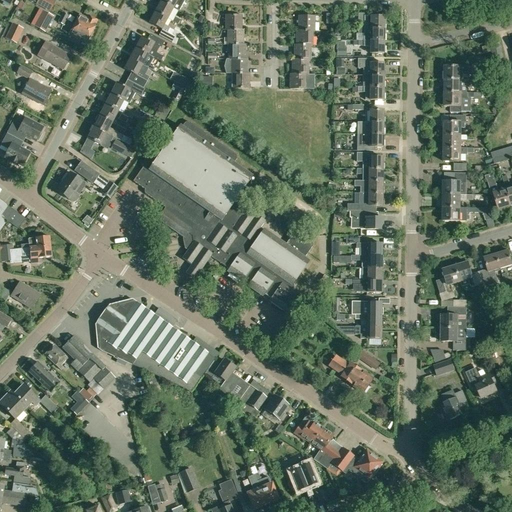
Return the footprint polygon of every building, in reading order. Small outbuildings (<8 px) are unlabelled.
[(45,0),(43,6),(49,10),(55,0),(54,0),(45,0)] [(160,0),(160,1),(173,8),(179,11),(185,0),(184,0),(160,0)] [(160,1),(154,12),(167,19),(173,8),(160,1)] [(34,26),(45,32),(54,16),(42,10),(34,26)] [(159,35),(172,42),(176,34),(173,32),(174,30),(170,28),(164,25),(167,19),(154,12),(148,22),(162,29),(159,35)] [(74,24),(92,33),(96,24),(97,21),(91,17),(90,18),(80,13),(74,24)] [(364,29),(384,29),(384,16),(364,16),(364,13),(358,13),(358,22),(364,22),(364,28),(364,29)] [(225,31),(227,30),(241,30),(241,16),(225,16),(225,31)] [(63,25),(66,20),(61,17),(58,22),(63,25)] [(299,31),(313,31),(315,32),(316,17),(300,17),(299,31)] [(5,38),(17,44),(24,29),(12,23),(11,25),(8,24),(2,36),(6,38),(5,38)] [(80,37),(88,41),(92,33),(74,24),(69,34),(79,39),(80,37)] [(364,41),(384,41),(384,29),(364,29),(364,28),(358,28),(358,34),(364,34),(364,41)] [(229,45),(243,45),(243,30),(241,30),(227,30),(227,45),(229,45)] [(297,46),(311,46),(313,46),(313,31),(299,31),(297,31),(297,46)] [(141,37),(135,47),(154,58),(160,61),(163,56),(156,53),(160,45),(162,46),(164,41),(150,34),(147,40),(141,37)] [(370,53),(384,53),(384,41),(364,41),(358,41),(353,41),(353,45),(358,45),(358,46),(363,46),(370,46),(370,53)] [(46,42),(38,55),(64,69),(71,56),(46,42)] [(229,59),(245,59),(245,45),(243,45),(229,45),(229,59)] [(295,60),(309,60),(311,60),(311,46),(297,46),(295,45),(295,60)] [(129,58),(148,68),(153,70),(155,66),(151,64),(154,58),(135,47),(129,58)] [(337,47),(337,56),(346,56),(346,47),(337,47)] [(494,59),(499,80),(507,79),(502,57),(494,59)] [(124,68),(147,81),(149,76),(145,74),(148,68),(129,58),(124,68)] [(226,74),(233,74),(247,74),(247,59),(245,59),(229,59),(226,59),(226,60),(224,67),(226,73),(226,74)] [(364,76),(384,76),(384,63),(372,63),(372,60),(358,59),(358,68),(364,68),(364,75),(364,76)] [(293,74),(306,75),(308,75),(309,60),(295,60),(293,60),(293,74)] [(16,73),(28,79),(33,72),(21,65),(16,73)] [(465,67),(444,66),(444,81),(461,81),(461,80),(469,80),(469,73),(464,73),(465,67)] [(233,74),(233,89),(249,89),(249,74),(247,74),(233,74)] [(290,89),(306,89),(306,75),(293,74),(291,74),(290,89)] [(178,83),(188,90),(192,82),(181,76),(178,83)] [(384,88),(384,76),(364,76),(364,81),(370,81),(370,87),(370,88),(384,88)] [(30,104),(40,110),(42,105),(43,105),(51,91),(30,79),(22,94),(32,99),(30,104)] [(124,101),(129,104),(135,93),(141,96),(144,89),(127,80),(124,87),(116,83),(110,95),(123,102),(124,101)] [(444,81),(444,93),(461,94),(461,93),(461,81),(444,81)] [(173,99),(178,102),(185,88),(175,82),(172,87),(178,90),(173,99)] [(507,82),(495,82),(495,93),(508,93),(507,82)] [(384,100),(384,88),(370,88),(370,87),(357,87),(357,88),(352,88),(352,92),(365,92),(365,100),(384,100)] [(461,93),(461,94),(444,93),(444,106),(451,106),(450,112),(462,113),(470,113),(470,112),(471,112),(471,98),(474,98),(481,98),(481,93),(461,93)] [(110,95),(104,105),(118,112),(123,102),(110,95)] [(104,105),(99,116),(112,123),(122,128),(126,130),(129,125),(120,120),(119,119),(122,114),(118,112),(104,105)] [(167,115),(158,110),(155,116),(164,121),(167,115)] [(369,123),(383,123),(383,111),(369,110),(369,122),(369,123)] [(99,116),(93,127),(113,137),(117,139),(128,145),(129,145),(132,140),(119,133),(119,134),(114,131),(115,131),(110,128),(112,123),(99,116)] [(444,122),(444,136),(461,136),(461,135),(461,128),(465,128),(465,122),(465,116),(450,116),(450,123),(444,122)] [(7,133),(21,141),(24,135),(35,141),(36,139),(39,141),(43,135),(39,133),(43,128),(25,118),(20,127),(12,123),(7,133)] [(357,135),(383,136),(383,123),(369,123),(369,122),(357,122),(357,134),(357,135)] [(260,296),(264,294),(270,299),(271,303),(282,310),(286,309),(295,295),(294,284),(308,264),(307,259),(305,257),(312,246),(312,242),(298,232),(294,233),(286,244),(262,227),(264,224),(263,219),(250,210),(246,211),(245,212),(244,206),(247,201),(240,196),(251,179),(250,174),(234,163),(236,160),(236,155),(189,123),(185,124),(182,128),(178,128),(161,152),(154,147),(141,166),(143,167),(133,182),(144,190),(145,193),(165,208),(159,217),(159,220),(181,236),(185,236),(186,244),(189,246),(184,255),(184,260),(191,265),(185,273),(195,280),(211,257),(228,269),(228,273),(239,281),(243,280),(249,284),(249,288),(260,296)] [(93,127),(87,139),(94,142),(101,146),(101,145),(105,148),(108,149),(109,146),(112,148),(117,139),(113,137),(93,127)] [(17,164),(22,166),(29,153),(18,146),(21,141),(7,133),(1,144),(9,148),(5,157),(9,159),(8,161),(16,166),(17,164)] [(357,151),(371,151),(371,147),(383,147),(383,136),(357,135),(357,139),(357,151)] [(461,149),(461,140),(461,136),(444,136),(444,149),(461,149)] [(122,143),(117,152),(123,155),(128,146),(122,143)] [(128,146),(123,155),(130,159),(135,149),(129,145),(128,145),(128,146)] [(508,148),(502,149),(506,161),(511,159),(508,148)] [(444,162),(461,163),(461,154),(468,154),(468,153),(473,153),(473,149),(461,149),(444,149),(444,162)] [(502,149),(497,151),(500,162),(506,161),(502,149)] [(500,162),(497,151),(491,153),(492,157),(493,162),(494,164),(500,162)] [(363,169),(383,169),(383,157),(371,157),(371,153),(357,153),(357,162),(363,162),(363,169)] [(74,171),(93,184),(100,174),(81,161),(74,171)] [(383,169),(363,169),(356,169),(356,174),(362,174),(362,181),(383,181),(383,169)] [(58,191),(74,203),(79,196),(78,196),(85,186),(85,182),(83,180),(82,182),(69,173),(60,186),(61,186),(58,191)] [(460,196),(460,195),(460,183),(467,183),(467,173),(454,173),(454,182),(443,182),(443,195),(460,196)] [(493,194),(498,210),(511,206),(505,189),(498,191),(493,173),(485,176),(486,180),(487,180),(491,195),(493,194)] [(103,176),(95,183),(98,187),(106,180),(103,176)] [(101,192),(110,198),(117,187),(108,181),(101,192)] [(382,193),(383,181),(362,181),(354,181),(354,186),(360,186),(360,193),(382,193)] [(382,193),(360,193),(359,193),(359,205),(361,205),(361,206),(382,206),(382,193)] [(460,208),(460,200),(460,196),(443,195),(443,208),(460,209),(460,208)] [(0,230),(7,221),(18,229),(24,219),(0,201),(0,230)] [(460,209),(443,208),(443,222),(467,222),(467,213),(483,213),(486,221),(493,218),(490,208),(467,208),(460,208),(460,209)] [(93,220),(89,217),(84,225),(87,228),(93,220)] [(382,218),(360,217),(360,229),(364,229),(364,234),(374,234),(374,229),(382,230),(382,218)] [(359,257),(382,257),(382,244),(360,243),(361,236),(349,236),(349,243),(356,243),(356,248),(359,248),(359,255),(359,257)] [(28,244),(20,245),(20,249),(20,250),(31,249),(31,251),(50,249),(49,237),(36,238),(35,239),(28,240),(28,244)] [(13,251),(0,252),(1,262),(14,260),(15,265),(22,264),(21,255),(20,250),(20,249),(13,250),(13,251)] [(31,249),(20,250),(21,255),(27,254),(29,254),(30,264),(39,263),(38,259),(51,257),(50,249),(31,251),(31,249)] [(511,262),(508,251),(496,255),(501,269),(511,265),(511,262)] [(359,257),(359,255),(351,255),(351,260),(361,261),(368,261),(368,268),(382,269),(382,257),(359,257)] [(480,272),(484,284),(485,287),(498,283),(495,272),(501,271),(500,269),(501,269),(496,255),(484,258),(487,269),(480,272)] [(456,267),(460,282),(461,282),(462,286),(470,284),(471,287),(484,284),(480,272),(473,274),(475,278),(473,278),(468,263),(456,267)] [(304,282),(314,268),(308,264),(299,279),(304,282)] [(440,294),(442,301),(455,297),(454,294),(451,285),(460,282),(456,267),(444,271),(446,278),(443,279),(444,283),(447,292),(440,294)] [(362,268),(362,279),(362,281),(382,281),(382,269),(368,268),(362,268)] [(324,276),(317,286),(321,289),(328,278),(324,276)] [(362,281),(362,279),(352,279),(352,285),(361,285),(361,292),(382,293),(382,281),(362,281)] [(10,295),(31,308),(39,295),(19,282),(10,295)] [(0,297),(5,301),(11,292),(0,285),(0,297)] [(96,297),(93,304),(99,307),(102,300),(96,297)] [(109,315),(107,318),(105,321),(105,324),(106,325),(99,334),(100,350),(101,351),(118,358),(116,362),(124,366),(126,362),(191,392),(215,359),(191,342),(135,302),(134,301),(119,305),(113,315),(112,314),(109,315)] [(355,315),(381,316),(381,303),(352,303),(351,315),(355,315)] [(442,329),(459,329),(466,329),(467,307),(455,307),(455,313),(458,313),(458,316),(442,315),(442,329)] [(0,340),(3,337),(0,334),(6,326),(10,320),(0,313),(0,340)] [(381,316),(355,315),(355,319),(360,319),(360,320),(361,320),(361,326),(361,327),(381,328),(381,316)] [(381,328),(361,327),(342,327),(342,332),(351,332),(351,331),(355,331),(355,335),(360,335),(360,339),(367,339),(367,340),(381,340),(381,328)] [(454,350),(467,350),(467,337),(459,337),(459,329),(442,329),(442,342),(454,342),(454,350)] [(93,379),(104,389),(115,377),(105,367),(106,367),(93,354),(74,336),(70,341),(63,348),(75,360),(71,364),(90,383),(93,379)] [(194,338),(191,342),(215,359),(218,354),(217,354),(205,345),(194,338)] [(45,355),(61,370),(63,368),(61,365),(67,359),(64,356),(65,356),(54,345),(45,355)] [(373,369),(375,370),(380,363),(361,350),(357,357),(373,369)] [(350,383),(363,392),(373,379),(359,369),(358,371),(351,366),(351,367),(336,357),(330,365),(345,376),(344,377),(351,381),(350,383)] [(214,360),(205,373),(211,377),(220,365),(214,360)] [(220,365),(211,377),(221,385),(215,394),(220,398),(218,401),(226,406),(228,403),(234,407),(250,385),(231,372),(234,367),(224,360),(220,365)] [(434,367),(437,377),(456,371),(452,360),(434,367)] [(38,362),(28,372),(50,393),(60,383),(38,362)] [(477,386),(482,398),(485,397),(487,397),(492,395),(493,393),(496,392),(493,385),(497,384),(491,373),(480,378),(477,371),(474,370),(467,374),(473,388),(477,386)] [(148,381),(151,388),(158,386),(155,378),(148,381)] [(250,385),(234,407),(240,411),(247,416),(249,414),(255,418),(259,412),(257,411),(266,398),(266,397),(269,392),(253,380),(250,385)] [(23,384),(14,393),(27,406),(32,402),(36,405),(39,402),(40,401),(23,384)] [(271,384),(267,390),(281,398),(285,392),(271,384)] [(83,388),(78,393),(82,397),(88,403),(93,398),(97,393),(91,387),(86,391),(83,388)] [(15,419),(27,406),(14,393),(11,391),(0,402),(0,404),(15,419)] [(457,418),(463,415),(462,413),(470,409),(462,391),(454,395),(452,391),(441,395),(445,403),(442,404),(449,420),(451,419),(452,421),(457,418)] [(78,393),(77,392),(72,398),(77,402),(82,397),(78,393)] [(262,417),(275,425),(278,420),(280,421),(285,414),(283,413),(288,405),(276,397),(274,396),(264,409),(266,410),(262,417)] [(58,408),(48,398),(42,405),(52,414),(58,408)] [(236,429),(246,425),(243,418),(234,421),(236,429)] [(9,425),(25,440),(31,434),(15,419),(9,425)] [(312,444),(322,429),(314,423),(312,426),(309,424),(306,429),(301,425),(294,434),(303,441),(305,439),(312,444)] [(274,431),(280,434),(284,428),(279,424),(274,431)] [(318,462),(331,442),(329,440),(332,436),(322,429),(312,444),(321,450),(319,454),(318,453),(314,459),(318,462)] [(293,443),(296,446),(298,443),(288,436),(287,436),(282,432),(280,435),(285,439),(292,444),(293,443)] [(0,452),(2,453),(2,455),(10,456),(10,451),(3,450),(4,438),(2,438),(1,437),(0,436),(0,452)] [(271,443),(274,448),(281,443),(277,438),(271,443)] [(26,459),(29,459),(30,444),(18,443),(15,440),(14,440),(14,445),(13,457),(26,458),(26,459)] [(349,469),(350,470),(357,460),(332,441),(331,442),(318,462),(337,476),(341,470),(345,474),(349,469)] [(360,478),(366,483),(369,478),(370,479),(382,462),(366,451),(362,457),(360,456),(357,460),(350,470),(361,478),(360,478)] [(296,485),(299,491),(317,483),(309,465),(305,466),(303,460),(285,467),(293,486),(296,485)] [(13,482),(29,485),(30,478),(23,477),(25,463),(16,461),(15,469),(5,467),(4,474),(14,476),(13,482)] [(190,468),(177,474),(177,475),(180,483),(184,494),(199,488),(197,485),(201,483),(196,473),(193,474),(190,468)] [(258,473),(252,475),(253,477),(255,476),(260,488),(266,505),(272,502),(273,504),(277,502),(277,500),(278,500),(269,477),(262,479),(261,480),(258,473)] [(172,485),(180,483),(177,475),(170,478),(172,485)] [(254,491),(242,496),(245,504),(251,502),(254,510),(257,509),(257,510),(261,508),(261,507),(266,505),(260,488),(255,476),(253,477),(249,479),(254,491)] [(211,510),(212,511),(233,511),(229,502),(238,498),(233,487),(234,486),(231,480),(219,485),(221,490),(219,491),(224,503),(222,504),(222,505),(211,510)] [(0,507),(1,503),(24,507),(26,495),(38,497),(35,487),(13,483),(12,492),(3,491),(4,486),(0,485),(0,507)] [(147,487),(152,505),(160,503),(168,501),(164,488),(156,491),(155,485),(147,487)] [(116,494),(118,505),(131,502),(128,491),(116,494)] [(101,500),(106,511),(115,511),(118,511),(111,495),(101,500)]
